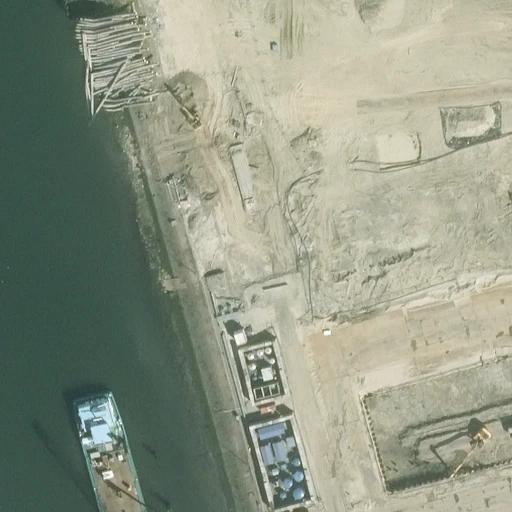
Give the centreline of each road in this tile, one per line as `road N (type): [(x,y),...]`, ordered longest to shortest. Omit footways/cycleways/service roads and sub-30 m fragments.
road 1 (unknown): [(511,191),(256,256)]
road 2 (unknown): [(224,135),(45,176),(0,155)]
road 3 (unknown): [(306,447),(511,396)]
